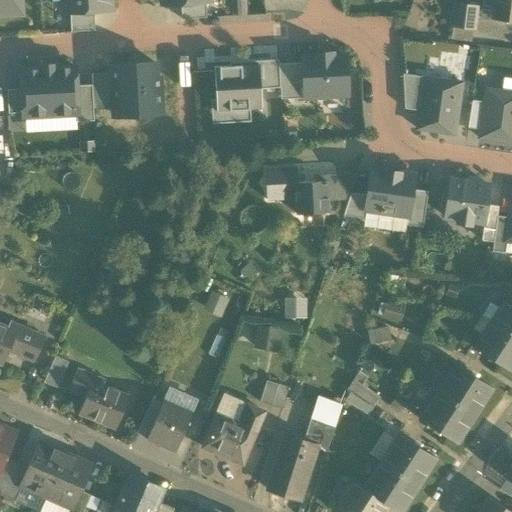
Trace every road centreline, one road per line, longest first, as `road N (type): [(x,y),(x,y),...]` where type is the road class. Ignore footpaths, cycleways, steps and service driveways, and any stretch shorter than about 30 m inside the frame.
road 1 (residential): [(321,30),(374,28),(386,144),(511,164)]
road 2 (residential): [(248,511),(0,402)]
road 3 (residential): [(182,38),(321,30)]
road 4 (residential): [(0,47),(131,40)]
